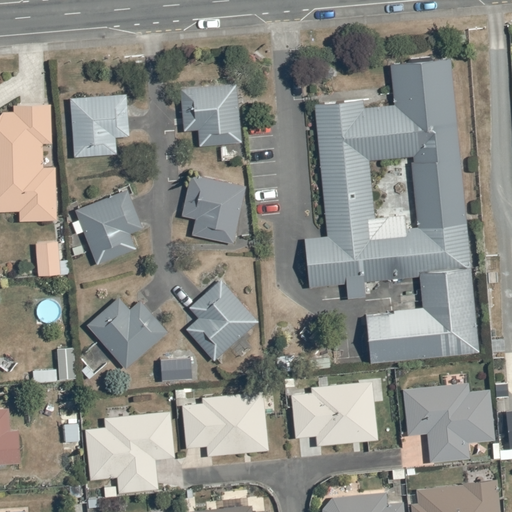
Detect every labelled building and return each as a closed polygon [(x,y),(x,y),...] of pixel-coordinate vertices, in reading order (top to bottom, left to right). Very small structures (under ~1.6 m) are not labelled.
[(363,106),(362,93),(313,98),(326,234),(301,236),(305,284),(345,280),(347,295),(366,293),(364,280),(419,275),(422,306),(362,312),(367,360),(477,349),(448,53),(389,59),(392,86),(394,103),(363,106)] [(197,127),(198,142),(220,141),(221,159),(240,158),(236,81),(180,84),(182,127),(197,127)] [(128,133),(125,91),(69,95),(73,154),(115,151),(114,134),(128,133)] [(0,208),(16,208),(17,220),(55,219),(53,165),(44,165),(43,140),(50,140),(49,97),(19,98),(16,99),(13,100),(10,101),(7,103),(4,105),(1,107),(0,107),(0,208)] [(242,183),(190,174),(183,212),(194,214),(191,232),(232,240),(242,183)] [(141,225),(127,187),(76,206),(96,261),(134,246),(128,229),(141,225)] [(58,239),(35,238),(34,272),(57,273),(58,239)] [(255,319),(219,278),(188,306),(195,314),(183,325),(212,357),(255,319)] [(165,329),(137,297),(127,305),(119,296),(87,323),(123,365),(165,329)] [(291,352),(274,353),(275,372),(292,371),(291,352)] [(55,365),(32,368),(33,383),(57,380),(55,365)] [(376,437),(371,378),(307,384),(308,389),(289,390),(293,434),(314,432),(315,441),(376,437)] [(488,386),(469,388),(468,380),(402,386),(406,431),(426,429),(429,458),(468,455),(467,439),(492,437),(488,386)] [(261,389),(200,394),(200,402),(181,404),(184,444),(205,442),(205,452),(266,447),(261,389)] [(7,427),(6,402),(0,402),(0,460),(17,460),(16,426),(7,427)] [(511,405),(503,406),(506,446),(511,445),(511,405)] [(172,454),(168,408),(104,414),(105,424),(84,426),(89,475),(116,473),(117,489),(156,485),(154,456),(172,454)] [(77,420),(62,421),(63,439),(78,438),(77,420)] [(498,511),(495,478),(409,486),(411,511),(498,511)] [(383,502),(382,490),(319,494),(320,511),(401,511),(401,500),(383,502)] [(266,511),(266,508),(249,509),(249,503),(188,507),(188,511),(266,511)]
